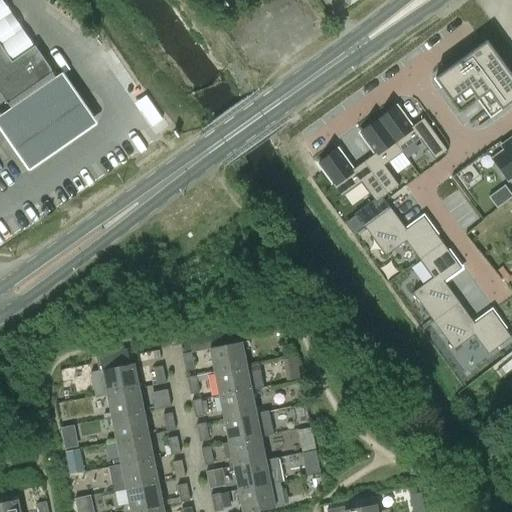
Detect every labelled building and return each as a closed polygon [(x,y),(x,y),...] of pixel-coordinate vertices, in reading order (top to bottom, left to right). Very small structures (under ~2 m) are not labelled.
[(469,90),(490,119),(511,103),(511,77),(486,42),(435,80),(451,103),(469,90)] [(0,95),(6,105),(53,73),(35,47),(12,63),(0,45),(0,95)] [(63,71),(0,114),(0,124),(3,130),(5,131),(30,168),(98,122),(72,83),(63,71)] [(379,121),(402,153),(420,140),(435,161),(447,152),(423,119),(411,128),(397,108),(379,121)] [(375,154),(364,162),(388,195),(399,187),(384,166),(402,153),(379,121),(360,134),(375,154)] [(483,160),(501,185),(511,177),(511,139),(483,160)] [(380,200),(388,195),(364,162),(352,171),(338,150),(319,164),(333,184),(332,186),(341,198),(361,183),(376,203),(380,200)] [(497,209),(511,197),(511,195),(505,186),(489,197),(497,209)] [(354,214),(355,216),(363,228),(364,227),(387,210),(380,200),(376,203),(373,200),(354,214)] [(406,242),(419,260),(442,243),(423,217),(406,230),(390,208),(364,227),(386,257),(406,242)] [(353,235),(363,228),(355,216),(345,224),(353,235)] [(433,322),(459,303),(444,282),(461,269),(442,243),(419,260),(433,278),(412,293),(433,322)] [(459,303),(433,322),(454,350),(474,336),(488,355),(511,338),(492,311),(474,324),(459,303)] [(215,373),(247,367),(242,342),(210,348),(215,373)] [(186,372),(195,370),(191,353),(182,355),(186,372)] [(95,397),(107,395),(139,389),(133,363),(90,372),(95,397)] [(215,373),(220,397),(252,391),(264,389),(259,364),(247,367),(215,373)] [(157,385),(166,384),(163,367),(153,369),(157,385)] [(190,395),(200,394),(196,377),(187,378),(190,395)] [(85,386),(62,392),(64,400),(87,394),(85,386)] [(143,413),(139,389),(107,395),(112,419),(143,413)] [(158,392),(159,396),(151,397),(154,410),(171,407),(168,390),(158,392)] [(220,397),(225,420),(256,415),(252,391),(220,397)] [(195,419),(205,417),(201,400),(192,402),(195,419)] [(229,444),(261,438),(274,436),(269,412),(256,415),(225,420),(229,442),(229,444)] [(148,437),(143,413),(112,419),(117,443),(148,437)] [(167,432),(176,431),(172,414),(163,416),(167,432)] [(200,442),(209,441),(205,423),(196,425),(200,442)] [(76,424),(62,426),(67,448),(80,446),(76,424)] [(121,464),(122,466),(153,460),(148,437),(117,443),(121,464)] [(171,455),(180,454),(177,438),(168,439),(171,455)] [(234,466),(234,468),(266,462),(265,460),(261,438),(229,444),(229,442),(222,443),(225,459),(228,459),(229,467),(234,466)] [(80,447),(67,450),(71,473),(85,471),(80,447)] [(205,466),(214,464),(210,447),(201,449),(205,466)] [(318,449),(304,451),(306,472),(321,470),(318,449)] [(234,468),(239,492),(271,485),(281,483),(280,482),(283,481),(278,457),(265,460),(266,462),(234,468)] [(126,489),(158,483),(153,460),(122,466),(121,464),(108,466),(113,491),(126,488),(126,489)] [(176,480),(185,478),(182,461),(173,462),(176,480)] [(206,472),(210,489),(225,486),(222,469),(215,471),(206,472)] [(128,497),(131,511),(133,511),(163,506),(158,483),(126,489),(128,497)] [(271,485),(239,492),(243,511),(259,511),(275,509),(275,508),(285,506),(281,483),(271,485)] [(181,503),(190,501),(186,484),(178,486),(181,503)] [(95,511),(92,494),(76,497),(78,511),(95,511)] [(220,494),(211,496),(214,511),(218,511),(223,511),(220,494)] [(21,511),(19,501),(0,504),(0,511),(21,511)] [(39,511),(48,511),(46,502),(37,504),(39,511)]
